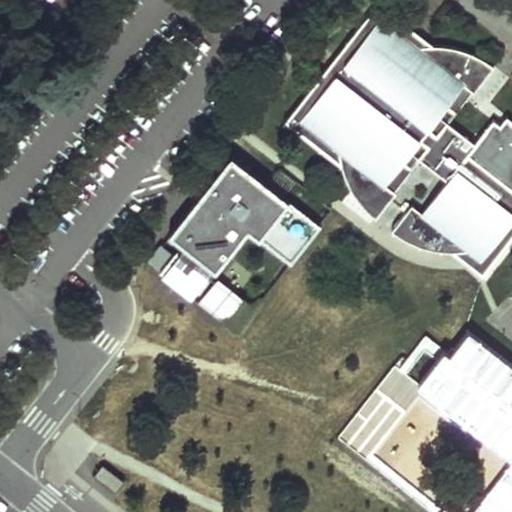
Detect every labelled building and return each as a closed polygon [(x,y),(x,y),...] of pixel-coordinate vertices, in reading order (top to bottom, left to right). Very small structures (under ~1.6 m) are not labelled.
[(486,279),(511,245),(511,136),(503,129),(477,162),(471,157),(479,148),(452,128),(448,133),(446,131),(437,125),(465,88),(474,94),(476,96),(496,70),(482,61),(462,53),(441,50),(437,50),(421,51),(401,35),(407,27),(380,7),(288,127),(315,147),(320,139),(341,156),(343,169),(350,188),(363,208),(379,222),(399,197),(397,195),(388,189),(414,156),(422,162),(450,183),(425,217),(415,209),(395,235),(406,243),(425,250),(448,254),(454,254),(469,254),(482,264),(476,271),(486,279)] [(407,27),(401,35),(421,51),(437,50),(407,27)] [(474,94),(465,88),(437,125),(446,131),(474,94)] [(511,122),(509,120),(503,129),(511,136),(511,122)] [(320,139),(315,147),(343,169),(341,156),(320,139)] [(422,162),(414,156),(388,189),(397,195),(422,162)] [(322,227),(228,158),(148,262),(198,298),(246,234),(292,265),(322,227)] [(482,264),(469,254),(454,254),(476,271),(482,264)] [(102,462),(94,473),(114,487),(122,477),(102,462)]
